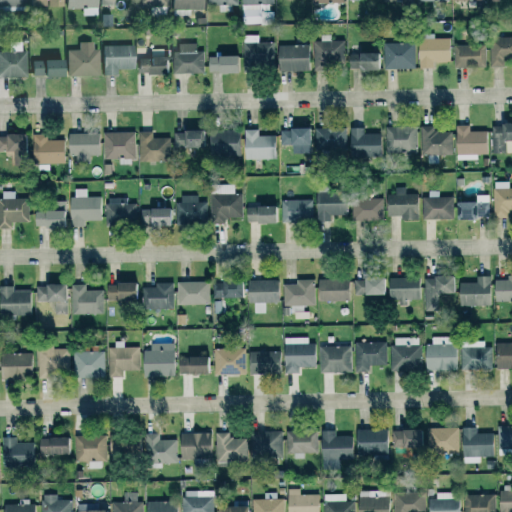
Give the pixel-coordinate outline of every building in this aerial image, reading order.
[(81,15),(94,15),(94,0),(63,0),(64,8),(81,8),(81,15)] [(189,15),(188,9),(200,9),(200,0),(170,0),(170,16),(189,15)] [(449,62),(449,38),(434,38),(434,34),(418,34),(419,68),(433,68),(433,62),(449,62)] [(511,37),(490,37),(489,66),(504,66),(504,60),(511,60),(511,37)] [(312,41),(313,65),(344,64),(343,40),(312,41)] [(203,73),(203,51),(195,51),(195,44),(177,43),(176,52),(172,52),(172,73),(203,73)] [(273,43),(242,43),(242,67),(273,66),(273,43)] [(384,69),(415,68),(415,43),(383,43),(384,69)] [(307,44),(276,46),(277,72),(308,71),(307,44)] [(115,68),(132,68),(131,45),(100,45),(101,75),(115,74),(115,68)] [(486,67),(485,45),(453,45),(454,67),(486,67)] [(98,75),(97,49),(66,50),(66,76),(98,75)] [(0,50),(0,77),(25,76),(25,50),(0,50)] [(376,53),(348,53),(348,70),(377,70),(376,53)] [(236,57),(207,56),(207,73),(236,73),(236,57)] [(165,58),(137,57),(136,74),(165,74),(165,58)] [(58,60),(31,59),(31,76),(58,76),(58,60)] [(492,153),(511,152),(511,123),(492,124),(492,153)] [(486,131),(469,131),(469,125),(455,125),(455,155),(487,155),(486,131)] [(384,126),(385,153),(416,153),(416,126),(384,126)] [(314,127),(313,152),(344,152),(345,128),(314,127)] [(380,133),(362,133),(362,127),(349,128),(349,157),(380,156),(380,133)] [(279,129),(280,150),(308,149),(307,128),(279,129)] [(420,156),(427,156),(427,164),(438,163),(438,155),(452,155),(451,128),(420,129),(420,156)] [(208,129),(207,155),(238,155),(238,130),(208,129)] [(258,129),(243,130),(243,160),(274,159),(273,135),(258,136),(258,129)] [(201,130),(174,131),(174,148),(201,148),(201,130)] [(152,131),(138,132),(139,162),(169,161),(168,137),(152,138),(152,131)] [(135,159),(134,132),(102,132),(103,159),(135,159)] [(64,163),(63,140),(46,140),(46,133),(32,134),(33,164),(64,163)] [(98,133),(67,133),(68,155),(76,155),(76,162),(90,161),(90,155),(98,155),(98,133)] [(0,151),(4,151),(5,157),(25,156),(24,134),(0,134),(0,151)] [(509,182),(493,181),(493,217),(511,218),(511,211),(511,188),(509,188),(509,182)] [(241,218),(241,194),(233,194),(233,184),(209,185),(210,224),(224,224),(224,219),(241,218)] [(417,221),(417,194),(405,194),(404,187),(395,187),(395,194),(386,195),(386,216),(400,216),(400,221),(417,221)] [(100,220),(99,197),(86,198),(86,189),(74,189),(74,197),(68,198),(69,227),(83,227),(83,220),(100,220)] [(0,221),(27,223),(28,199),(14,198),(14,191),(2,191),(2,199),(0,198),(0,221)] [(421,197),(422,220),(452,219),(452,197),(439,197),(439,191),(428,191),(428,197),(421,197)] [(329,215),(345,215),(345,192),(315,192),(316,222),(329,221),(329,215)] [(196,195),(176,196),(176,224),(206,224),(205,202),(197,202),(196,195)] [(489,218),(489,195),(476,195),(476,202),(456,202),(456,219),(489,218)] [(382,221),(381,198),(351,199),(352,221),(382,221)] [(312,222),(312,200),(280,200),(280,222),(312,222)] [(34,211),(34,228),(65,227),(64,201),(54,201),(54,211),(34,211)] [(136,204),(105,203),(104,223),(135,224),(136,204)] [(273,206),(245,207),(246,224),(274,223),(273,206)] [(168,208),(140,209),(140,226),(168,226),(168,208)] [(494,302),(511,301),(511,275),(506,276),(506,279),(493,280),(494,302)] [(423,277),(424,309),(438,309),(437,294),(453,293),(452,276),(423,277)] [(476,282),(459,283),(459,306),(490,305),(489,276),(476,276),(476,282)] [(387,278),(388,300),(403,300),(403,299),(419,299),(418,277),(387,278)] [(353,278),(353,294),(383,295),(383,278),(353,278)] [(214,297),(240,296),(240,279),(213,280),(214,297)] [(246,280),(247,302),(253,302),(253,312),(265,312),(264,302),(277,301),(277,279),(246,280)] [(347,300),(347,279),(317,279),(317,301),(347,300)] [(176,281),(177,304),(208,303),(208,280),(176,281)] [(134,281),(106,282),(106,300),(134,299),(134,281)] [(141,286),(142,309),(173,308),(173,281),(154,282),(154,286),(141,286)] [(35,300),(54,300),(54,312),(65,312),(64,283),(35,283),(35,300)] [(29,288),(11,289),(11,285),(0,284),(0,313),(29,313),(29,288)] [(70,285),(71,314),(101,312),(100,284),(70,285)] [(283,372),(297,372),(297,366),(314,366),(313,343),(307,343),(307,336),(282,337),(283,372)] [(453,369),(454,337),(431,336),(431,344),(425,343),(424,369),(453,369)] [(420,371),(419,337),(391,337),(391,371),(420,371)] [(107,376),(121,376),(121,369),(138,370),(139,347),(123,347),(123,341),(114,340),(114,347),(108,347),(107,376)] [(491,347),(483,347),(483,341),(460,340),(459,370),(491,371),(491,347)] [(354,342),(354,371),(368,371),(368,365),(386,365),(386,341),(354,342)] [(495,368),(511,367),(511,341),(494,342),(495,368)] [(173,343),(150,342),(150,350),(142,349),(142,376),(172,376),(173,343)] [(69,348),(52,348),(52,344),(37,343),(36,373),(68,374),(69,348)] [(318,345),(319,372),(350,372),(350,345),(318,345)] [(213,348),(213,374),(244,373),(243,347),(213,348)] [(72,377),(103,378),(104,351),(73,350),(72,377)] [(278,350),(248,351),(248,373),(279,372),(278,350)] [(0,377),(30,378),(30,353),(0,352),(0,377)] [(511,425),(496,426),(497,450),(511,449),(511,425)] [(479,462),(479,456),(493,456),(492,433),(475,433),(475,426),(461,427),(462,463),(479,462)] [(457,427),(426,427),(427,453),(458,452),(457,427)] [(386,428),(355,429),(356,459),(387,458),(386,428)] [(420,451),(419,428),(391,429),(392,453),(420,451)] [(281,430),(250,431),(250,457),(281,456),(281,430)] [(316,430),(285,430),(285,452),(293,452),(293,459),(303,459),(302,453),(317,452),(316,430)] [(334,435),(334,430),(321,430),(320,466),(334,466),(334,459),(350,459),(351,436),(334,435)] [(179,432),(178,457),(210,458),(210,433),(179,432)] [(229,432),(214,432),(215,461),(246,460),(246,438),(230,438),(229,432)] [(175,439),(158,439),(158,433),(144,433),(144,463),(176,462),(175,439)] [(104,435),(74,434),(74,460),(87,460),(87,467),(104,468),(104,435)] [(139,435),(108,434),(108,454),(139,455),(139,435)] [(2,462),(32,462),(32,442),(16,442),(16,437),(2,436),(2,462)] [(66,437),(38,436),(38,453),(66,454),(66,437)] [(318,511),(318,494),(299,494),(299,488),(287,488),(287,511),(318,511)] [(511,511),(511,489),(498,490),(498,511),(511,511)] [(212,511),(212,490),(181,490),(181,511),(212,511)] [(387,511),(389,491),(359,490),(357,511),(387,511)] [(110,511),(141,511),(142,500),(136,500),(136,491),(123,491),(123,501),(111,501),(110,511)] [(424,511),(424,491),(393,492),(393,511),(424,511)] [(427,498),(427,511),(457,511),(457,491),(435,492),(435,498),(427,498)] [(252,499),(252,511),(283,511),(284,498),(277,498),(276,492),(264,492),(264,498),(252,499)] [(71,511),(71,499),(56,499),(56,493),(41,494),(40,511),(71,511)] [(346,501),(345,493),(323,494),(323,511),(354,511),(354,500),(346,501)] [(494,511),(494,493),(463,494),(463,511),(494,511)] [(145,501),(145,511),(175,511),(175,500),(145,501)] [(33,511),(34,504),(3,503),(2,511),(33,511)]
